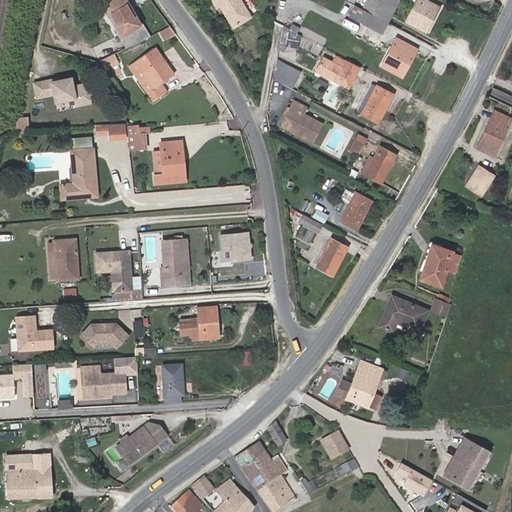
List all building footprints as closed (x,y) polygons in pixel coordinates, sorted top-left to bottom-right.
[(103,0),(102,0),(122,34),(140,24),(126,0),(103,0)] [(222,7),(236,29),(252,19),(240,0),(213,0),(219,9),(222,7)] [(368,0),(363,9),(388,22),(399,0),(398,0),(368,0)] [(416,0),(406,20),(427,31),(440,6),(427,0),(416,0)] [(350,15),(382,32),(388,22),(363,9),(355,5),(350,15)] [(344,18),(341,24),(356,30),(358,25),(344,18)] [(289,28),(284,25),(279,50),(285,51),(289,28)] [(160,32),(165,39),(173,35),(169,27),(160,32)] [(342,45),(360,55),(364,47),(346,38),(342,45)] [(397,38),(383,65),(403,76),(415,52),(402,45),(404,41),(397,38)] [(417,48),(404,41),(402,45),(415,52),(417,48)] [(84,59),(78,47),(67,52),(71,62),(77,59),(78,62),(84,59)] [(155,47),(134,62),(152,87),(148,91),(155,100),(168,91),(162,81),(174,73),(155,47)] [(99,73),(90,53),(84,55),(93,76),(99,73)] [(316,71),(349,88),(359,68),(336,56),(333,62),(323,57),(316,71)] [(117,64),(113,57),(102,63),(105,70),(117,64)] [(274,79),(293,88),(301,73),(277,60),(274,79)] [(86,64),(84,61),(76,65),(78,71),(85,68),(83,65),(86,64)] [(130,65),(148,91),(152,87),(134,62),(130,65)] [(323,92),(328,84),(319,79),(315,87),(323,92)] [(376,86),(362,113),(379,122),(393,95),(376,86)] [(282,126),(312,141),(322,124),(302,113),(305,107),(295,102),(282,126)] [(494,156),(511,119),(494,111),(477,148),(494,156)] [(29,118),(19,117),(17,133),(28,134),(29,118)] [(127,125),(111,126),(112,132),(112,136),(128,135),(127,125)] [(146,132),(134,133),(133,125),(127,125),(130,150),(147,149),(146,132)] [(142,127),(133,125),(134,133),(146,132),(149,132),(149,126),(142,127)] [(111,126),(97,127),(97,135),(102,135),(102,132),(112,132),(111,126)] [(368,138),(358,133),(351,146),(361,151),(368,138)] [(183,148),(175,149),(174,141),(161,142),(161,150),(163,175),(185,173),(183,148)] [(358,156),(361,151),(351,146),(349,150),(358,156)] [(380,147),(365,174),(381,182),(395,155),(380,147)] [(94,149),(71,151),(74,183),(61,184),(62,199),(99,196),(94,149)] [(155,175),(163,175),(161,150),(152,151),(155,175)] [(352,173),(358,176),(363,166),(357,163),(352,173)] [(484,195),(495,171),(476,163),(465,187),(484,195)] [(355,192),(341,220),(357,228),(371,200),(355,192)] [(298,208),(325,222),(329,214),(303,200),(298,208)] [(299,221),(318,231),(322,224),(303,214),(299,221)] [(218,232),(221,261),(253,258),(250,229),(218,232)] [(331,238),(317,266),(332,274),(347,246),(331,238)] [(56,265),(57,279),(79,277),(76,239),(54,240),(54,245),(50,245),(51,265),(56,265)] [(165,268),(161,268),(163,285),(185,284),(183,239),(163,240),(165,268)] [(421,279),(442,286),(447,269),(452,253),(453,251),(432,244),(421,279)] [(96,274),(111,273),(113,292),(131,290),(127,253),(118,254),(118,256),(113,257),(113,254),(95,256),(96,274)] [(452,253),(447,269),(456,272),(461,256),(452,253)] [(132,301),(131,294),(114,295),(114,302),(132,301)] [(451,298),(440,294),(438,299),(449,303),(451,298)] [(420,331),(428,310),(392,296),(380,326),(393,331),(397,322),(420,331)] [(432,309),(447,315),(451,304),(449,303),(438,299),(437,298),(432,309)] [(216,306),(198,308),(199,318),(180,320),(181,333),(194,332),(194,338),(219,337),(216,306)] [(120,309),(122,322),(143,320),(141,307),(120,309)] [(11,350),(55,349),(54,327),(37,328),(37,313),(15,314),(16,337),(11,337),(11,350)] [(80,334),(94,348),(104,337),(116,348),(130,333),(113,318),(106,325),(97,316),(80,334)] [(144,355),(157,354),(156,346),(143,347),(144,355)] [(250,350),(241,350),(241,364),(251,363),(250,350)] [(372,393),(382,369),(362,361),(347,397),(367,406),(372,393)] [(181,364),(161,365),(164,401),(180,401),(180,394),(184,394),(181,364)] [(108,393),(123,391),(122,372),(98,373),(97,365),(79,366),(80,375),(85,375),(86,394),(99,393),(101,392),(106,392),(107,392),(108,393)] [(399,374),(409,377),(412,369),(402,366),(399,374)] [(0,374),(0,396),(12,396),(11,374),(0,374)] [(81,396),(109,395),(108,393),(107,392),(106,392),(101,392),(99,393),(86,394),(85,375),(80,375),(81,396)] [(372,393),(367,406),(375,409),(380,396),(372,393)] [(58,408),(73,408),(73,398),(57,399),(58,408)] [(277,445),(282,442),(281,440),(284,438),(275,423),(268,431),(277,445)] [(117,446),(129,462),(157,442),(144,426),(117,446)] [(320,439),(330,459),(350,450),(340,429),(320,439)] [(89,446),(97,444),(95,436),(87,438),(89,446)] [(466,492),(489,454),(467,441),(444,478),(466,492)] [(280,476),(272,463),(258,442),(236,458),(258,491),(280,476)] [(7,455),(9,498),(52,496),(49,454),(7,455)] [(279,459),(272,463),(280,476),(287,471),(279,459)] [(340,466),(345,475),(359,468),(354,459),(340,466)] [(273,511),(274,511),(295,497),(280,476),(258,491),(273,511)] [(203,499),(214,490),(205,478),(204,478),(192,487),(203,499)] [(308,494),(313,491),(305,479),(300,481),(308,494)] [(251,511),(254,509),(231,482),(222,488),(218,491),(226,501),(235,511),(251,511)] [(201,511),(205,508),(188,490),(171,507),(175,511),(201,511)] [(481,511),(457,497),(452,504),(461,509),(458,511),(451,511),(450,511),(449,511),(481,511)] [(235,511),(226,501),(214,511),(213,511),(235,511)]
